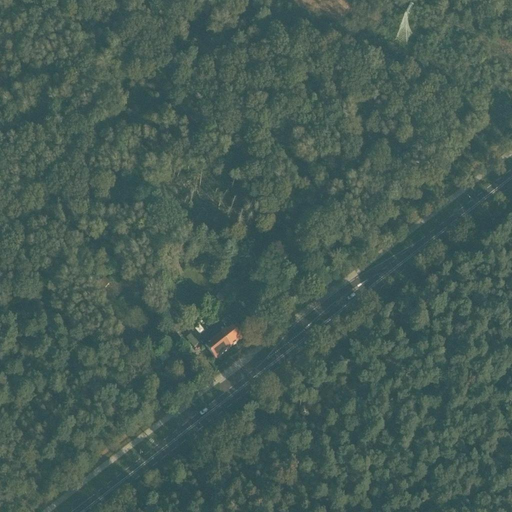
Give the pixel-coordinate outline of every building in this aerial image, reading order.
[(225,302),(245,286),(237,276),(232,279),(231,278),(215,290),(225,302)] [(105,278),(99,284),(105,289),(110,283),(105,278)] [(221,334),(232,348),(242,339),(232,326),(227,319),(223,322),(222,320),(217,323),(218,324),(214,326),(221,334)] [(216,360),(232,348),(221,334),(216,338),(213,332),(208,337),(201,341),(216,360)] [(192,335),(186,339),(194,348),(199,344),(192,335)]
